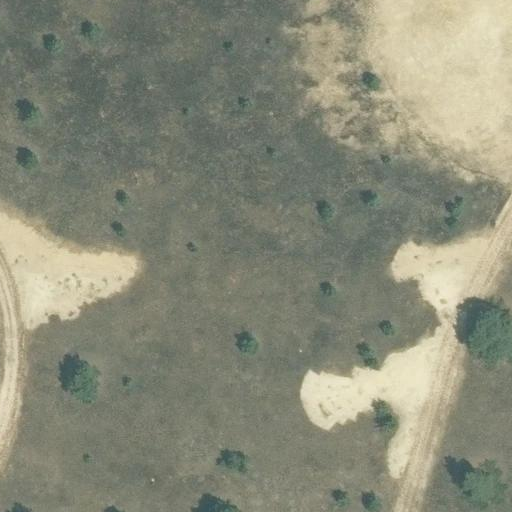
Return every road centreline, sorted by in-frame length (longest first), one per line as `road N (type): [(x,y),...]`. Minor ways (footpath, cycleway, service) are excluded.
road 1 (unknown): [(405,511),(454,340),(511,214)]
road 2 (track): [(0,453),(10,412),(14,294),(0,262)]
